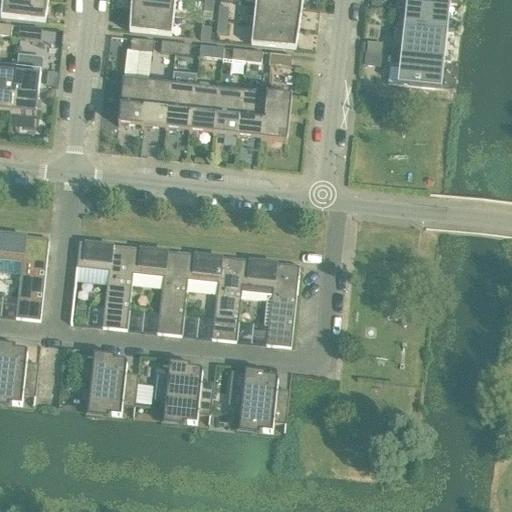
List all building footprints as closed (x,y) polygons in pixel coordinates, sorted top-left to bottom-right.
[(48,4),(8,0),(3,0),(1,21),(45,25),(47,13),(48,4)] [(131,0),(131,2),(130,13),(173,18),(174,0),(131,0)] [(214,2),(205,1),(205,2),(193,0),(192,13),(212,15),(214,2)] [(256,0),(256,6),(302,11),(303,0),(256,0)] [(403,10),(401,29),(445,34),(445,35),(453,36),(453,32),(446,31),(448,6),(448,5),(397,0),(396,0),(396,9),(403,10)] [(256,6),(254,26),(299,31),(301,20),(302,11),(256,6)] [(219,9),(218,22),(227,23),(228,10),(219,9)] [(173,18),(130,13),(130,22),(130,35),(171,39),(173,18)] [(227,23),(218,22),(216,36),(225,37),(227,23)] [(0,26),(0,38),(11,39),(12,28),(0,26)] [(299,31),(254,26),(252,48),(295,53),(297,40),(299,31)] [(42,31),(19,29),(18,42),(19,42),(40,44),(42,31)] [(202,29),(200,42),(209,43),(211,30),(202,29)] [(391,48),(390,57),(442,63),(450,64),(450,60),(443,60),(445,35),(445,34),(401,29),(399,49),(391,48)] [(154,43),(131,41),(130,54),(151,56),(152,56),(154,43)] [(160,55),(175,57),(176,46),(161,44),(160,55)] [(366,54),(381,56),(382,46),(367,44),(366,54)] [(176,46),(175,57),(189,58),(190,47),(176,46)] [(224,51),(209,49),(208,60),(223,62),(224,51)] [(232,63),(246,65),(247,53),(233,52),(232,63)] [(151,56),(130,54),(127,53),(124,83),(148,85),(151,56)] [(247,53),(246,65),(261,66),(262,55),(247,53)] [(365,66),(380,68),(381,57),(366,55),(365,66)] [(292,58),(269,56),(268,69),(270,69),(291,71),(292,58)] [(442,63),(390,57),(389,66),(397,67),(395,87),(447,93),(447,89),(439,88),(442,63)] [(16,71),(11,117),(36,120),(41,74),(42,61),(18,58),(16,71)] [(0,115),(11,117),(16,71),(0,69),(0,115)] [(118,129),(142,131),(148,85),(124,83),(123,83),(118,129)] [(142,131),(166,134),(171,88),(148,85),(142,131)] [(166,134),(191,136),(196,90),(171,88),(166,134)] [(191,136),(215,139),(219,93),(196,90),(191,136)] [(215,139),(238,142),(243,95),(219,93),(215,139)] [(238,142),(262,144),(267,97),(243,95),(238,142)] [(267,97),(262,144),(286,147),(291,100),(267,97)] [(0,262),(22,265),(16,321),(40,324),(49,243),(47,242),(47,247),(36,245),(36,241),(0,237),(0,262)] [(127,333),(133,277),(132,277),(135,252),(134,252),(134,256),(122,255),(123,250),(79,246),(76,271),(108,275),(102,331),(127,333)] [(181,339),(187,283),(186,283),(189,258),(188,262),(177,261),(177,256),(135,252),(132,277),(133,277),(163,280),(157,337),(181,339)] [(236,345),(241,295),(242,289),(241,289),(244,264),(243,264),(243,268),(232,267),(232,262),(189,258),(186,283),(187,283),(217,286),(211,342),(236,345)] [(242,289),(241,295),(272,298),(266,348),(290,351),(299,270),(298,269),(298,274),(286,272),(287,268),(244,264),(241,289),(242,289)] [(239,343),(252,344),(253,324),(240,323),(239,343)] [(35,401),(37,381),(38,376),(25,375),(27,357),(27,356),(27,355),(26,354),(25,353),(24,353),(15,352),(15,348),(0,346),(0,406),(12,407),(12,408),(22,409),(23,399),(35,401)] [(94,357),(89,401),(88,416),(111,418),(121,419),(122,410),(134,411),(137,387),(125,386),(127,367),(127,366),(126,365),(125,364),(124,364),(123,363),(114,362),(114,359),(94,357)] [(213,395),(212,395),(200,394),(202,375),(202,374),(202,373),(201,372),(200,372),(199,371),(189,371),(190,367),(170,365),(163,424),(187,426),(197,428),(198,418),(210,419),(213,395)] [(245,373),(245,377),(239,432),(262,434),(262,435),(272,436),(273,426),(286,428),(288,403),(276,402),(278,383),(278,382),(277,381),(276,381),(275,380),(274,380),(265,379),(265,375),(245,373)]
